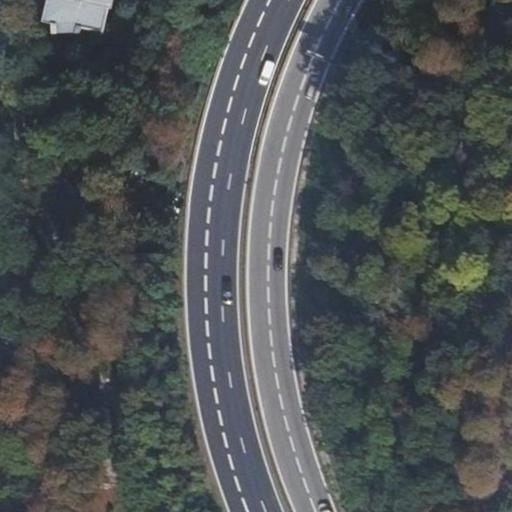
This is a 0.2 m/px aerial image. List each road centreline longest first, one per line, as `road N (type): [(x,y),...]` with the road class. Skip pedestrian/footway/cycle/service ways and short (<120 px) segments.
road 1 (trunk): [(315,511),(276,393),(262,265),(293,81),(333,0)]
road 2 (trunk): [(279,0),(228,142),(216,272),(232,411),(262,511)]
